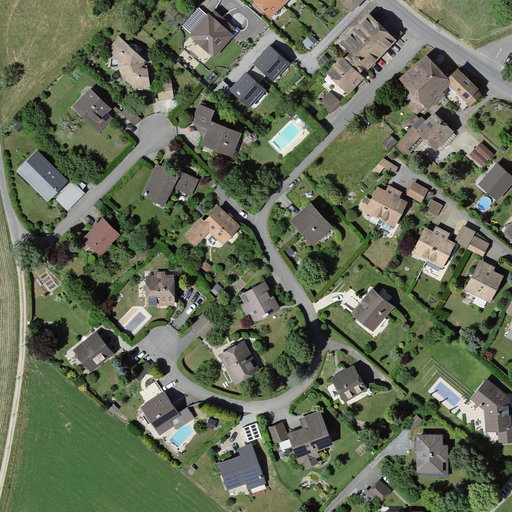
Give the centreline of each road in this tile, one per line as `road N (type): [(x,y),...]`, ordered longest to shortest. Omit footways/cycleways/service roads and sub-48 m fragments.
road 1 (residential): [(159,344),(168,365),(209,396),(247,407),(301,386),(318,344),(308,307),(256,220),(424,33)]
road 2 (track): [(10,218),(21,346),(0,488)]
road 3 (residential): [(157,133),(47,240),(10,218)]
road 4 (residential): [(393,166),(428,184),(511,256)]
